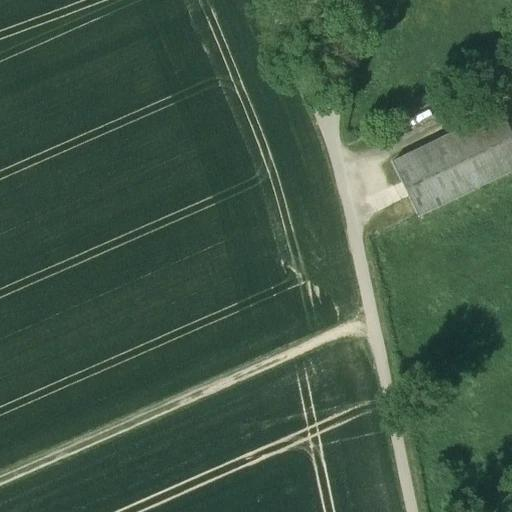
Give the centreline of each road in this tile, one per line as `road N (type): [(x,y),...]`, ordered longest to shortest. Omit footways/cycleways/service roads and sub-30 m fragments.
road 1 (track): [(268,0),(324,122),(410,511)]
road 2 (track): [(0,483),(370,321)]
